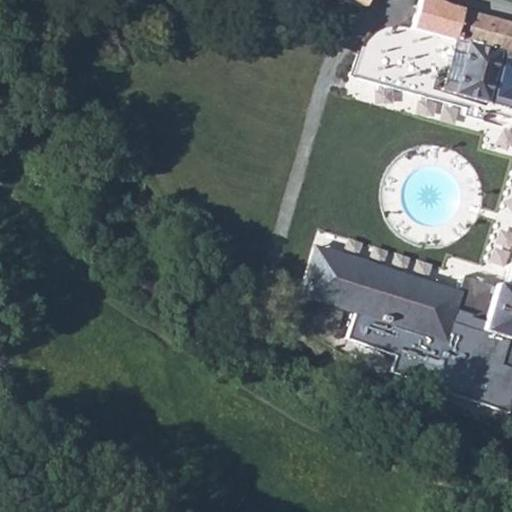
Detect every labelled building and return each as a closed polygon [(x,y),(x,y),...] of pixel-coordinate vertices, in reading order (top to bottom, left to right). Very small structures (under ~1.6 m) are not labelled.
[(339,0),(358,8),(362,0),(339,0)] [(362,0),(358,8),(412,29),(450,40),(447,51),(460,55),(452,83),(440,78),(436,90),(483,103),(496,54),(511,58),(511,24),(429,1),(426,0),(362,0)] [(352,62),(412,82),(416,67),(357,48),(352,62)] [(511,58),(496,54),(483,103),(511,111),(511,58)] [(292,294),(484,354),(486,343),(494,344),(497,336),(511,341),(511,339),(511,257),(504,286),(461,274),(457,290),(308,246),(292,294)]
